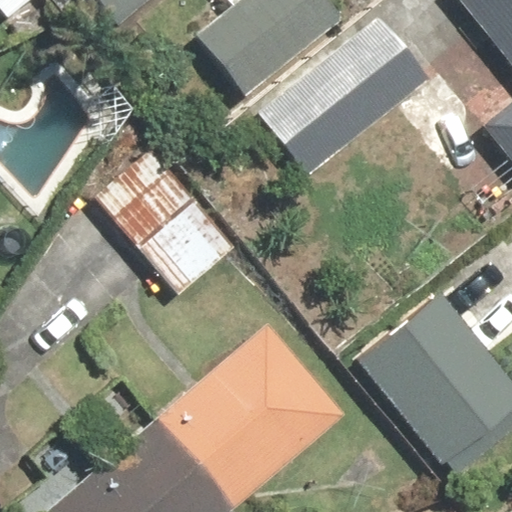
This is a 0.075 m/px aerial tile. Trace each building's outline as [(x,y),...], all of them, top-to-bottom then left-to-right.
[(0,0),(0,19),(1,21),(26,0),(0,0)] [(86,0),(111,31),(149,0),(86,0)] [(336,20),(317,0),(232,0),(187,41),(242,103),(336,20)] [(511,0),(450,0),(511,80),(511,93),(470,125),(511,179),(511,0)] [(424,82),(371,16),(248,116),(301,181),(424,82)] [(136,146),(81,197),(174,299),(230,248),(136,146)] [(511,391),(434,297),(350,366),(435,470),(511,407),(511,391)] [(228,511),(339,416),(260,325),(45,511),(228,511)]
